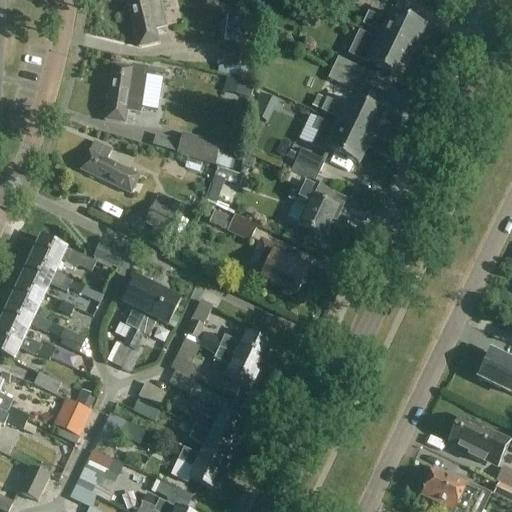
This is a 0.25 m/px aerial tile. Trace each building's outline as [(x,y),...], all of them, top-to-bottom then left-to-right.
[(125,0),(94,0),(104,45),(134,39),(125,0)] [(125,0),(138,50),(158,45),(155,34),(167,31),(159,0),(125,0)] [(299,1),(290,18),(300,23),(309,6),(299,1)] [(376,38),(412,55),(424,30),(393,15),(388,26),(384,24),(385,23),(369,16),(363,27),(378,34),(376,38)] [(250,40),(252,20),(228,18),(226,37),(250,40)] [(181,24),(180,63),(201,64),(203,24),(181,24)] [(360,35),(350,56),(400,80),(412,55),(376,38),(374,42),(360,35)] [(240,70),(244,41),(231,39),(230,45),(220,43),(217,67),(240,70)] [(298,55),(291,70),(316,82),(324,67),(298,55)] [(334,70),(366,85),(371,74),(339,59),(334,70)] [(131,71),(113,68),(104,123),(124,126),(125,115),(140,117),(147,71),(132,69),(131,71)] [(99,123),(106,72),(90,70),(83,121),(99,123)] [(361,96),(366,85),(334,70),(329,81),(361,96)] [(226,80),(222,93),(248,100),(251,86),(226,80)] [(280,93),(272,107),(281,112),(259,147),(277,158),(307,109),(280,93)] [(257,96),(256,99),(257,103),(261,104),(264,102),(265,99),(264,96),(260,94),(257,96)] [(316,96),(311,107),(322,113),(327,102),(316,96)] [(334,124),(371,141),(383,116),(352,101),(346,112),(343,111),(343,109),(327,102),(322,113),(336,120),(334,124)] [(371,141),(334,124),(333,128),(318,121),(312,133),(321,137),(316,146),(318,150),(326,154),(327,152),(358,167),(371,141)] [(215,168),(221,149),(181,137),(176,156),(215,168)] [(130,197),(138,179),(106,164),(111,153),(94,144),(80,173),(130,197)] [(290,177),(303,183),(315,188),(326,164),(302,152),(290,177)] [(221,171),(218,181),(239,188),(242,178),(221,171)] [(293,193),(289,200),(294,203),(308,209),(301,226),(299,228),(323,240),(332,221),(337,211),(329,207),(334,197),(315,188),(303,183),(297,195),(293,193)] [(251,224),(262,224),(261,203),(250,203),(251,224)] [(166,236),(177,214),(156,204),(145,227),(166,236)] [(233,219),(215,210),(208,224),(227,232),(233,219)] [(30,263),(55,275),(61,263),(76,270),(77,269),(90,275),(94,267),(41,241),(30,263)] [(296,297),(299,290),(305,287),(308,279),(306,276),(308,273),(282,261),(285,255),(262,244),(248,272),(263,279),(262,281),(281,290),(281,295),(289,299),(292,296),(296,297)] [(116,270),(122,257),(100,247),(95,260),(116,270)] [(20,285),(44,297),(50,286),(67,295),(68,292),(79,298),(84,289),(55,275),(30,263),(20,285)] [(135,282),(122,307),(132,312),(125,328),(131,331),(131,330),(138,333),(145,318),(144,318),(159,287),(155,285),(152,291),(135,282)] [(34,319),(44,297),(20,285),(9,307),(34,319)] [(145,318),(138,333),(145,337),(150,339),(157,324),(166,329),(179,304),(161,295),(164,289),(159,287),(144,318),(145,318)] [(69,320),(70,317),(73,311),(61,304),(56,313),(69,320)] [(9,307),(0,325),(0,330),(24,341),(29,329),(45,336),(49,327),(34,319),(9,307)] [(203,328),(193,324),(187,336),(196,341),(203,328)] [(58,342),(62,333),(49,327),(45,336),(58,342)] [(52,354),(24,341),(0,330),(0,357),(12,364),(19,351),(34,358),(35,357),(48,363),(52,354)] [(145,337),(138,333),(131,330),(131,331),(127,339),(140,346),(145,337)] [(62,333),(58,342),(60,343),(59,345),(78,355),(83,343),(62,333)] [(199,349),(208,353),(214,340),(205,335),(199,349)] [(223,344),(219,352),(259,371),(270,349),(248,338),(243,348),(225,339),(223,344)] [(136,355),(140,346),(127,339),(123,348),(136,355)] [(216,357),(219,352),(223,344),(214,340),(208,353),(216,357)] [(129,352),(119,370),(131,376),(140,358),(129,352)] [(219,352),(216,357),(214,362),(233,370),(226,384),(248,394),(259,371),(219,352)] [(511,366),(490,355),(477,381),(511,397),(511,366)] [(56,398),(62,386),(40,375),(34,387),(56,398)] [(447,380),(443,393),(485,407),(489,393),(447,380)] [(0,413),(6,416),(12,403),(0,397),(0,389),(1,387),(0,386),(0,413)] [(144,386),(137,399),(158,410),(165,397),(144,386)] [(93,412),(99,401),(83,393),(77,405),(93,412)] [(80,440),(93,414),(66,402),(54,428),(62,432),(78,439),(80,440)] [(155,424),(160,412),(140,402),(134,414),(155,424)] [(217,425),(211,439),(235,451),(246,428),(193,403),(189,410),(201,416),(200,417),(201,418),(217,425)] [(11,412),(8,417),(24,426),(27,420),(11,412)] [(21,432),(24,426),(8,417),(5,424),(21,432)] [(455,430),(452,437),(451,439),(448,445),(459,450),(470,455),(469,458),(483,465),(484,462),(498,468),(499,466),(500,464),(500,463),(507,449),(510,443),(497,436),(494,435),(473,425),(461,419),(458,423),(457,423),(454,429),(455,430)] [(235,451),(211,439),(182,425),(177,434),(189,440),(188,443),(205,451),(200,461),(224,473),(235,451)] [(145,436),(126,426),(119,440),(139,449),(145,436)] [(62,432),(59,439),(77,448),(80,440),(78,439),(62,432)] [(171,447),(167,456),(179,462),(171,479),(187,487),(189,483),(213,495),(224,473),(200,461),(171,447)] [(50,501),(59,481),(29,467),(16,494),(37,504),(41,497),(50,501)] [(499,486),(511,492),(511,472),(504,469),(496,484),(499,486)] [(466,511),(472,511),(476,506),(482,493),(434,470),(421,497),(453,511),(454,511),(457,508),(466,511)] [(110,506),(115,496),(96,486),(91,496),(110,506)] [(511,492),(499,486),(494,496),(511,504),(511,492)] [(149,495),(145,504),(156,509),(159,505),(160,501),(149,495)] [(0,511),(6,511),(11,504),(0,498),(0,511)]
